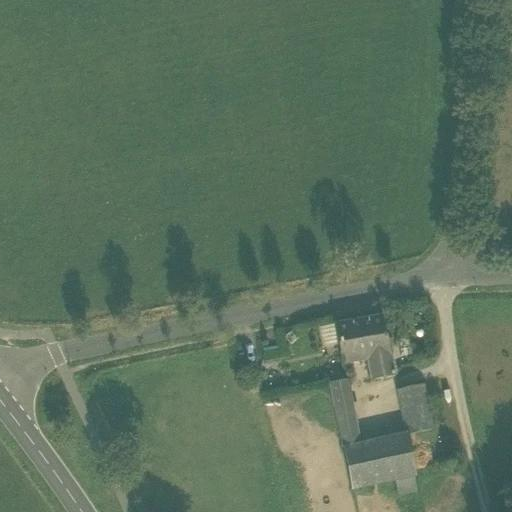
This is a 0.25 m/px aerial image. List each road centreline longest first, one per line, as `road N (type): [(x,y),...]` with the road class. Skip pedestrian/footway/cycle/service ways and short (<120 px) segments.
road 1 (unclassified): [(446,276),(57,353),(0,375)]
road 2 (unclassified): [(471,0),(446,276)]
road 3 (track): [(491,511),(433,304),(446,276)]
road 4 (tertiary): [(0,401),(79,511)]
